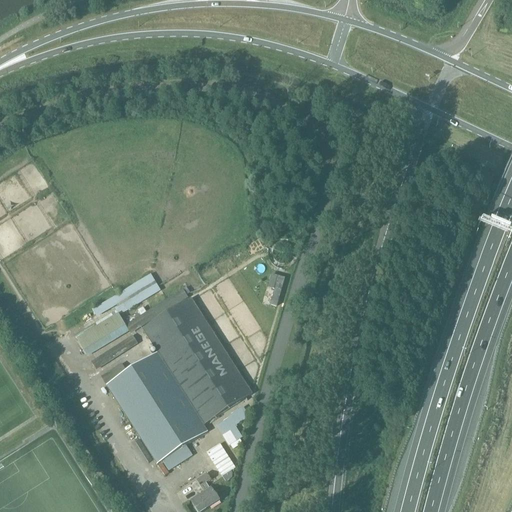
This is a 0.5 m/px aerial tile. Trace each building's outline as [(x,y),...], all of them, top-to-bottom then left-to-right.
[(276,307),(284,278),(271,275),(268,287),(275,289),(270,305),(276,307)] [(131,335),(188,299),(183,290),(126,326),(131,335)] [(157,354),(204,426),(252,395),(191,299),(142,330),(157,354)] [(117,312),(75,337),(86,355),(128,330),(117,312)] [(97,372),(139,345),(133,336),(91,363),(97,372)] [(127,373),(107,386),(106,387),(157,466),(163,462),(168,471),(192,456),(187,447),(208,433),(204,426),(157,354),(127,373)] [(100,378),(107,386),(127,373),(121,364),(100,378)] [(235,426),(249,417),(244,410),(217,427),(229,447),(243,438),(235,426)] [(220,445),(207,453),(222,478),(236,469),(220,445)] [(204,511),(220,502),(211,487),(210,489),(207,484),(211,481),(206,473),(196,480),(203,492),(190,501),(197,511),(204,511)]
